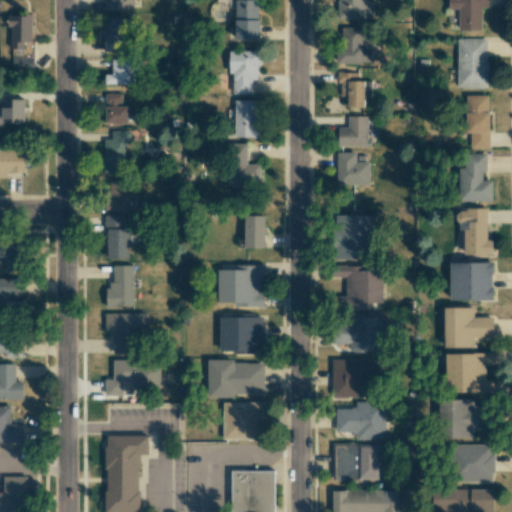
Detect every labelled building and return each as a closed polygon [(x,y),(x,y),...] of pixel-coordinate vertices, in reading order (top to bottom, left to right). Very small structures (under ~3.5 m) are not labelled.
[(104,0),(105,10),(135,9),(134,0),(104,0)] [(258,0),(234,0),(234,39),(258,40),(258,0)] [(365,0),(336,0),(337,18),(372,19),(372,1),(365,1),(365,0)] [(486,0),(447,0),(447,9),(459,9),(458,30),(481,31),(482,8),(486,8),(486,0)] [(32,42),(31,15),(7,15),(8,26),(11,26),(11,49),(23,48),(23,42),(32,42)] [(104,51),(124,51),(124,17),(104,18),(104,51)] [(362,27),(338,27),(338,63),(370,63),(370,48),(362,48),(362,27)] [(487,38),(457,39),(457,88),(487,87),(487,38)] [(230,94),(252,93),(251,80),(259,79),(258,50),(229,51),(230,94)] [(12,67),(33,68),(33,58),(12,57),(12,67)] [(112,75),(105,75),(105,84),(133,84),(133,72),(135,72),(135,59),(112,59),(112,75)] [(347,107),(364,107),(364,96),(370,96),(370,81),(357,81),(357,72),(339,72),(339,96),(347,96),(347,107)] [(105,123),(127,123),(127,105),(121,105),(121,93),(105,94),(105,123)] [(488,95),(467,95),(467,149),(489,148),(488,95)] [(24,123),(24,99),(2,99),(2,106),(0,106),(0,126),(3,126),(3,123),(24,123)] [(254,100),(234,100),(233,137),(259,137),(259,119),(254,118),(254,100)] [(336,146),(366,147),(367,116),(347,116),(347,126),(336,126),(336,146)] [(125,143),(130,143),(130,131),(111,131),(111,140),(103,140),(103,173),(125,173),(125,143)] [(227,186),(260,186),(260,164),(246,164),(247,143),(231,143),(231,161),(228,161),(227,186)] [(24,173),(25,150),(0,149),(0,177),(6,178),(6,172),(24,173)] [(356,152),(336,152),(337,186),(369,185),(369,161),(356,162),(356,152)] [(458,201),(492,201),(492,180),(485,180),(485,153),(463,154),(463,167),(457,167),(458,201)] [(106,210),(129,210),(130,181),(107,180),(106,210)] [(492,254),(492,240),(487,240),(486,209),(456,209),(457,230),(461,230),(462,254),(492,254)] [(107,259),(129,258),(128,228),(125,228),(125,215),(106,215),(107,259)] [(264,248),(265,215),(244,215),(244,248),(264,248)] [(373,215),(334,215),(334,259),(373,259),(373,215)] [(22,241),(0,241),(0,264),(5,264),(6,270),(22,270),(22,241)] [(449,300),(492,300),(492,262),(449,263),(449,300)] [(217,302),(235,302),(235,306),(263,307),(264,292),(259,292),(259,280),(263,280),(264,265),(234,265),(234,270),(217,270),(217,302)] [(133,307),(132,266),(112,266),(112,288),(105,288),(106,307),(133,307)] [(382,303),(382,267),(334,266),(334,276),(345,277),(345,296),(336,296),(335,309),(365,310),(365,303),(382,303)] [(23,296),(23,278),(0,277),(0,313),(7,314),(7,296),(23,296)] [(493,317),(473,317),(473,308),(444,307),(443,348),(473,348),(473,338),(492,338),(493,317)] [(147,313),(105,314),(105,331),(113,331),(113,354),(133,353),(133,335),(147,335),(147,313)] [(219,317),(220,352),(264,351),(264,316),(219,317)] [(385,319),(333,317),(332,344),(348,344),(348,350),(384,351),(385,319)] [(21,358),(21,328),(0,328),(0,352),(5,353),(5,358),(21,358)] [(445,353),(445,393),(493,392),(493,380),(484,380),(484,366),(493,365),(493,353),(445,353)] [(373,359),(331,360),(332,397),(373,397),(373,359)] [(105,396),(122,396),(122,383),(132,383),(132,387),(160,387),(160,361),(113,360),(113,379),(105,379),(105,396)] [(263,361),(202,361),(202,374),(207,374),(207,396),(263,396),(263,361)] [(0,399),(23,399),(23,381),(15,381),(15,363),(0,363),(0,399)] [(472,399),(438,399),(438,439),(473,438),(473,431),(487,431),(487,406),(472,406),(472,399)] [(263,402),(222,402),(222,440),(264,439),(263,402)] [(385,439),(385,402),(356,402),(356,408),(335,408),(335,432),(355,432),(355,439),(385,439)] [(10,406),(0,406),(0,442),(23,442),(23,424),(11,424),(10,406)] [(105,511),(138,511),(139,455),(147,455),(147,435),(105,435),(105,511)] [(377,479),(378,444),(333,443),(333,479),(377,479)] [(492,444),(455,445),(456,482),(493,481),(492,444)] [(273,511),(274,471),(231,470),(230,511),(273,511)] [(0,511),(26,511),(27,476),(3,476),(3,493),(0,492),(0,511)] [(493,511),(493,489),(428,490),(428,511),(493,511)] [(331,491),(331,511),(397,511),(397,490),(331,491)]
